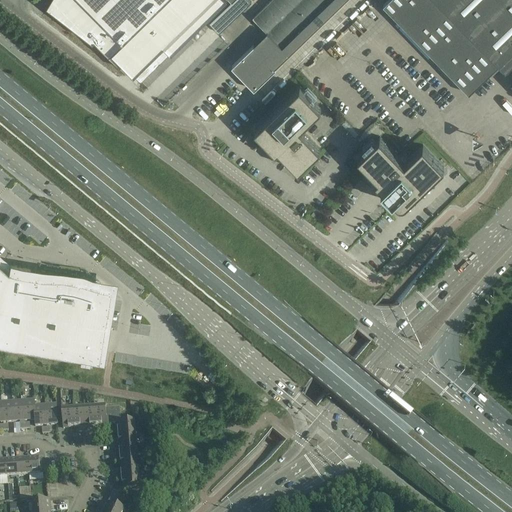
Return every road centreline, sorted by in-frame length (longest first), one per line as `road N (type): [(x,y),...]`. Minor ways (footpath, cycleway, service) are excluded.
road 1 (primary): [(511,502),(0,79)]
road 2 (primary): [(0,107),(491,511)]
road 3 (tertiary): [(393,343),(181,167),(0,38)]
road 4 (unclassified): [(355,271),(206,156),(199,130),(135,106),(10,7)]
road 5 (tertiary): [(0,149),(319,423)]
road 6 (secondary): [(511,215),(393,343)]
road 7 (residential): [(78,511),(92,449),(52,454),(30,441),(0,442)]
road 8 (secondary): [(319,423),(218,511)]
